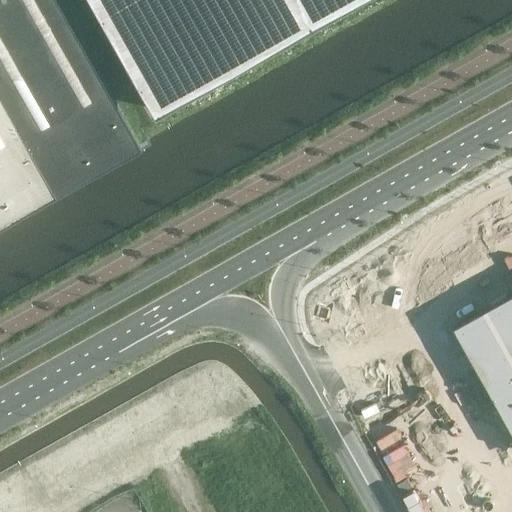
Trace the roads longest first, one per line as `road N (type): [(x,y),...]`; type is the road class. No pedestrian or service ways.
road 1 (tertiary): [(511,72),(0,358)]
road 2 (tertiary): [(311,229),(511,119)]
road 3 (unclassified): [(381,511),(283,338)]
road 4 (tertiary): [(0,407),(171,311)]
road 5 (tertiary): [(171,311),(311,229)]
road 6 (unclassified): [(171,311),(238,311),(283,338)]
